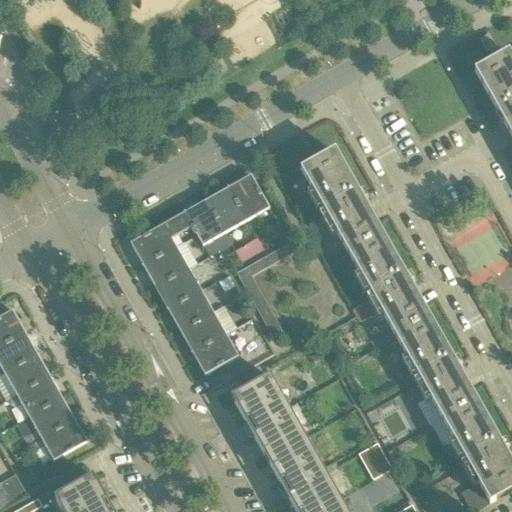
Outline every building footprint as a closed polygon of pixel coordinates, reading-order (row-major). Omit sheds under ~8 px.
[(487,53),(496,48),(488,35),(479,41),(487,53)] [(503,58),(480,71),(481,71),(475,74),(481,85),(501,121),(511,139),(511,60),(509,55),(503,58)] [(301,173),(458,449),(490,506),(495,503),(511,493),(511,465),(503,450),(341,164),(335,153),(306,169),(307,170),(301,173)] [(251,178),(228,190),(247,223),(269,211),(251,178)] [(228,190),(207,203),(225,236),(247,223),(228,190)] [(207,203),(185,215),(196,235),(203,248),(225,236),(207,203)] [(185,215),(130,246),(143,268),(176,249),(171,240),(191,229),(195,236),(196,235),(185,215)] [(258,239),(238,252),(244,261),(264,248),(258,239)] [(288,246),(271,255),(273,258),(278,255),(281,261),(294,254),(288,244),(287,245),(288,246)] [(176,249),(143,268),(155,290),(189,271),(176,249)] [(271,255),(261,261),(266,270),(281,261),(278,255),(273,258),(271,255)] [(261,261),(249,268),(254,277),(266,270),(261,261)] [(241,284),(251,278),(254,277),(249,268),(236,275),(241,284)] [(189,271),(155,290),(168,312),(201,293),(189,271)] [(229,276),(215,287),(224,300),(238,289),(229,276)] [(241,284),(247,295),(257,289),(251,278),(241,284)] [(247,295),(254,306),(263,300),(257,289),(247,295)] [(201,293),(168,312),(180,333),(213,314),(201,293)] [(263,300),(254,306),(272,338),(271,339),(271,340),(282,334),(263,300)] [(352,312),(359,324),(375,315),(368,302),(352,312)] [(0,349),(25,335),(12,313),(0,319),(0,349)] [(213,314),(180,333),(192,355),(225,336),(213,314)] [(386,342),(381,333),(370,339),(375,348),(386,342)] [(0,349),(0,368),(4,375),(37,356),(25,335),(0,349)] [(225,336),(192,355),(205,378),(238,359),(237,358),(247,352),(241,340),(230,346),(225,336)] [(306,352),(313,364),(322,360),(316,347),(306,352)] [(4,375),(16,397),(49,379),(37,356),(4,375)] [(16,397),(29,419),(61,400),(49,379),(16,397)] [(345,511),(296,425),(270,379),(232,400),(295,511),(345,511)] [(37,434),(41,441),(74,423),(61,400),(29,419),(37,434)] [(74,423),(41,441),(54,463),(86,445),(74,423)] [(41,441),(37,434),(21,443),(25,450),(41,441)] [(377,446),(358,456),(373,482),(391,472),(392,471),(377,446)] [(3,485),(15,506),(28,499),(16,477),(3,485)] [(111,511),(93,479),(55,501),(61,511),(111,511)] [(3,485),(0,486),(0,503),(4,511),(15,506),(3,485)] [(38,501),(18,511),(34,511),(42,508),(38,501)]
